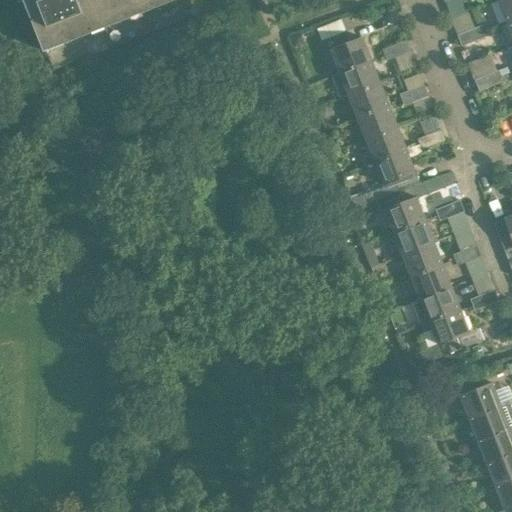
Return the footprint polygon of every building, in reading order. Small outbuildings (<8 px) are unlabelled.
[(26,0),(54,69),(225,2),(223,0),(26,0)] [(511,0),(498,0),(507,22),(511,20),(511,0)] [(482,25),(469,30),(474,41),(486,36),(482,25)] [(461,45),(474,41),(469,30),(457,35),(461,45)] [(322,40),(325,47),(327,51),(332,49),(341,72),(372,60),(363,37),(350,42),(346,31),(322,40)] [(412,50),(408,39),(383,49),(388,60),(412,50)] [(339,98),(349,94),(380,82),(372,60),(341,72),(331,76),(339,98)] [(479,91),(503,81),(499,70),(474,80),(479,91)] [(349,94),(358,117),(389,105),(380,82),(349,94)] [(424,84),(412,89),(416,100),(428,95),(424,84)] [(405,104),(416,100),(412,89),(401,93),(405,104)] [(358,117),(366,138),(398,126),(389,105),(358,117)] [(366,138),(375,161),(406,149),(398,126),(366,138)] [(422,149),(446,140),(442,129),(417,138),(422,149)] [(370,188),(375,199),(399,190),(394,179),(415,171),(406,149),(375,161),(384,183),(370,188)] [(385,208),(394,231),(424,219),(415,197),(403,202),(399,190),(375,199),(379,211),(385,208)] [(464,211),(460,200),(459,199),(435,208),(439,220),(464,211)] [(511,214),(504,218),(505,218),(493,223),(511,270),(511,214)] [(394,231),(403,253),(433,242),(424,219),(394,231)] [(403,253),(411,276),(442,264),(433,242),(403,253)] [(477,244),(465,248),(469,260),(481,255),(477,244)] [(457,264),(469,260),(465,248),(453,253),(457,264)] [(411,276),(420,298),(451,286),(442,264),(411,276)] [(420,298),(429,321),(459,309),(451,286),(420,298)] [(474,309),(499,300),(494,288),(470,297),(474,309)] [(417,357),(419,364),(460,348),(455,337),(468,332),(459,309),(429,321),(429,322),(422,325),(424,329),(428,330),(432,329),(438,343),(426,348),(428,352),(417,357)] [(461,394),(470,417),(501,405),(492,382),(461,394)] [(501,406),(501,405),(470,417),(478,440),(509,428),(511,427),(511,409),(510,403),(501,406)] [(511,453),(511,434),(509,428),(478,440),(487,463),(511,453)] [(511,478),(511,453),(487,463),(496,485),(511,478)] [(511,503),(511,478),(496,485),(504,507),(511,503)]
